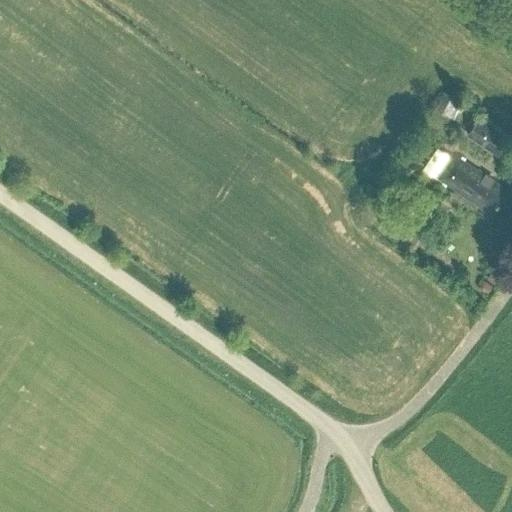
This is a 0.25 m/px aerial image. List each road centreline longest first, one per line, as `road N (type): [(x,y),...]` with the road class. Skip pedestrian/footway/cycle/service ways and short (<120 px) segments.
road 1 (unclassified): [(348,446),(0,191)]
road 2 (unclassified): [(348,446),(405,414),(511,282)]
